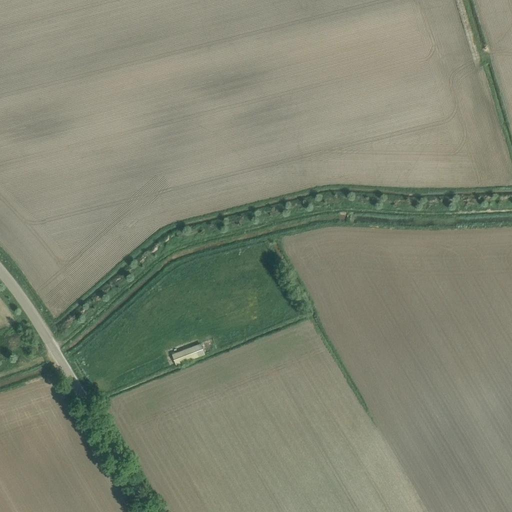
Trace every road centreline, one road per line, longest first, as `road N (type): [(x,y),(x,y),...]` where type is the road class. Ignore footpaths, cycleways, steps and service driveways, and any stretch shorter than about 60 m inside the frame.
road 1 (track): [(511,208),(337,208),(178,247),(45,356),(0,374)]
road 2 (unclassified): [(150,511),(0,270)]
